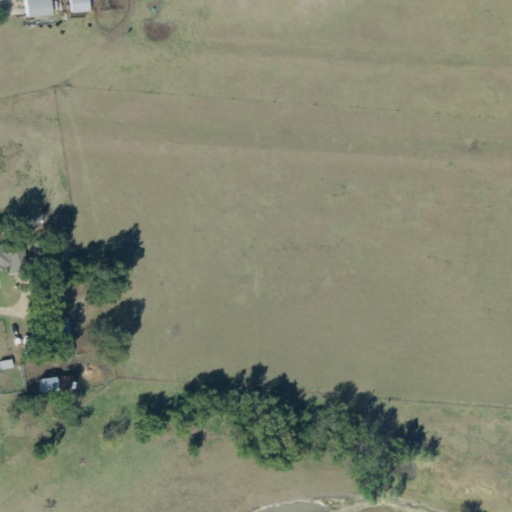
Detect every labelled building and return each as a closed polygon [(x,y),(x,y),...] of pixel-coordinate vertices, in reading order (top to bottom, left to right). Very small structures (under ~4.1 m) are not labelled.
[(24,0),(26,17),(50,14),(48,0),(24,0)] [(69,0),(70,12),(88,12),(87,0),(69,0)] [(8,274),(26,270),(20,241),(0,244),(0,269),(7,268),(8,274)] [(55,357),(71,355),(67,321),(51,323),(55,357)] [(40,392),(69,391),(69,377),(40,378),(40,392)]
